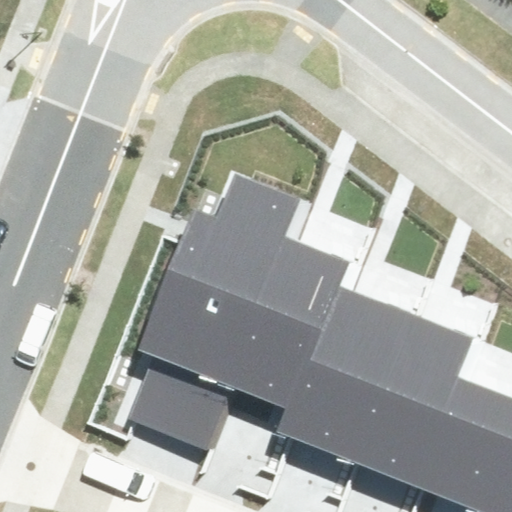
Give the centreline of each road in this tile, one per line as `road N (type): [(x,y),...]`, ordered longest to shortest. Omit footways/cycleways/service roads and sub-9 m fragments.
road 1 (residential): [(0,309),(117,0)]
road 2 (residential): [(331,0),(511,137)]
road 3 (residential): [(0,456),(145,511)]
